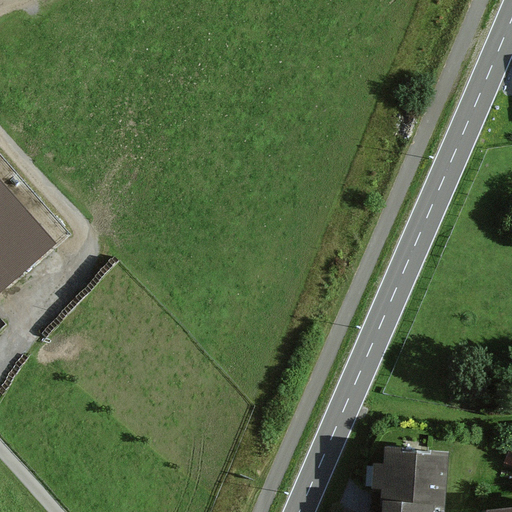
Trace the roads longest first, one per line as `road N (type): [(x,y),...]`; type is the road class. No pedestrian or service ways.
road 1 (primary): [(511,14),(296,511)]
road 2 (track): [(0,137),(76,235),(72,267),(0,358)]
